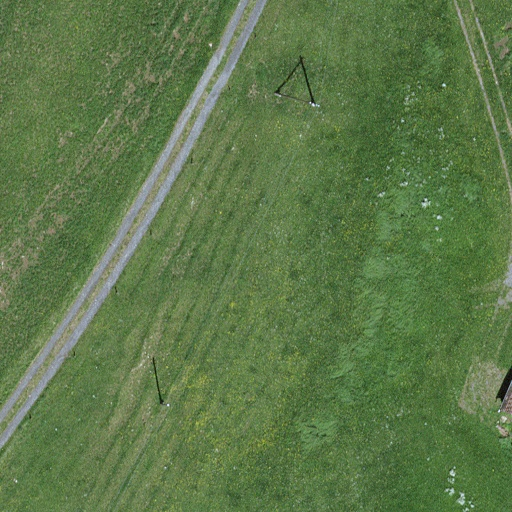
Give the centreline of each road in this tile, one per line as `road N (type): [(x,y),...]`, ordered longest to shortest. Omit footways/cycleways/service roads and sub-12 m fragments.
road 1 (track): [(0,431),(157,189),(251,0)]
road 2 (track): [(461,0),(511,169)]
